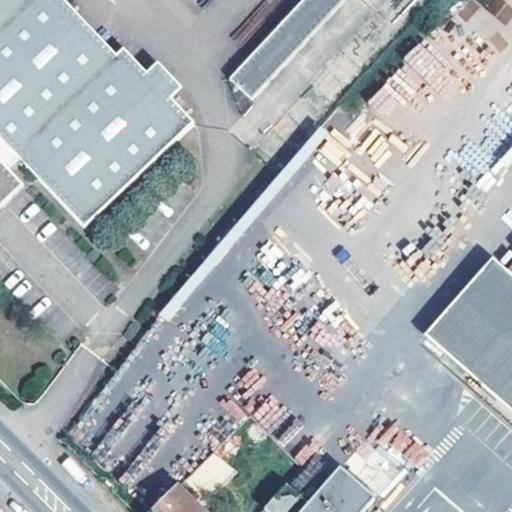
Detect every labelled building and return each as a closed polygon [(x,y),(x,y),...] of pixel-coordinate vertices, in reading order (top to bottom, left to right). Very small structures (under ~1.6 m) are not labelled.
[(0,0),(0,193),(15,180),(1,165),(12,154),(78,222),(186,117),(116,44),(109,51),(90,30),(79,40),(52,12),(63,1),(62,0),(0,0)] [(308,0),(232,85),(255,106),(350,0),(308,0)] [(464,25),(482,7),(475,0),(462,0),(451,12),(464,25)] [(426,81),(435,91),(453,72),(422,42),(365,101),(386,122),(426,81)] [(345,133),(352,115),(338,110),(331,128),(345,133)] [(316,156),(336,169),(349,150),(329,136),(316,156)] [(511,325),(511,275),(506,270),(492,258),(425,334),(470,373),(511,325)] [(511,263),(506,270),(511,275),(511,325),(470,373),(511,410),(511,263)] [(376,441),(411,471),(428,451),(393,422),(376,441)] [(200,511),(198,509),(236,473),(213,452),(152,511),(200,511)] [(359,511),(371,499),(342,474),(312,506),(286,482),(263,507),(268,511),(359,511)]
